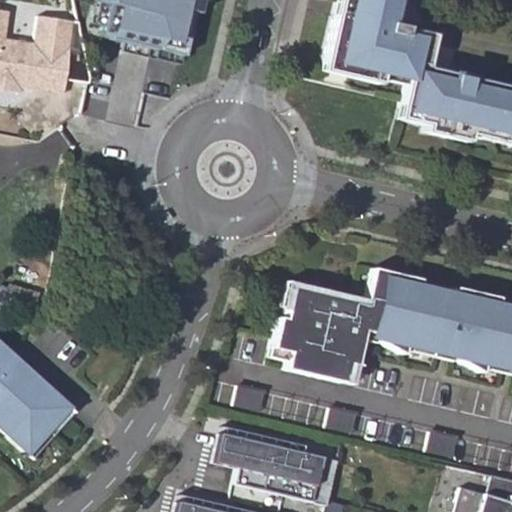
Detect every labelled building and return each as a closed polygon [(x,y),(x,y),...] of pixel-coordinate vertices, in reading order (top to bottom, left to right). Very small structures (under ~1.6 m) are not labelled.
[(179,55),(192,0),(92,0),(92,1),(106,4),(98,36),(179,55)] [(402,78),(400,84),(396,101),(395,104),(402,105),(399,120),(420,125),(418,132),(448,139),(450,132),(464,135),(478,139),(479,132),(505,138),(503,145),(511,146),(511,85),(477,76),(468,66),(466,74),(450,70),(436,67),(436,65),(423,62),(430,29),(391,20),(395,0),(340,0),(337,16),(330,14),(318,64),(375,77),(376,72),(402,78)] [(333,0),(330,14),(337,16),(340,0),(333,0)] [(53,73),(84,76),(72,15),(34,10),(31,38),(1,34),(4,7),(0,5),(0,80),(10,82),(26,83),(34,75),(53,78),(53,73)] [(375,77),(318,64),(316,71),(373,84),(374,79),(400,84),(402,78),(376,72),(375,77)] [(34,75),(26,83),(52,87),(53,78),(34,75)] [(402,105),(395,104),(392,118),(399,120),(402,105)] [(462,142),(464,135),(450,132),(448,139),(462,142)] [(505,138),(479,132),(478,139),(503,145),(505,138)] [(511,310),(491,305),(493,297),(451,287),(449,295),(414,287),(416,279),(369,268),(361,299),(360,303),(288,286),(282,308),(280,318),(273,316),(265,348),(283,352),(281,360),(279,369),(337,383),(342,363),(351,366),(357,341),(360,332),(373,335),(371,340),(397,355),(400,341),(406,343),(448,353),(447,358),(474,373),(477,360),(484,361),(511,368),(511,310)] [(361,299),(282,280),(276,306),(282,308),(288,286),(360,303),(361,299)] [(373,335),(360,332),(357,341),(370,344),(371,340),(373,335)] [(448,353),(406,343),(403,356),(445,367),(447,358),(448,353)] [(283,352),(265,348),(263,357),(281,360),(283,352)] [(0,425),(23,446),(43,423),(48,427),(72,406),(16,357),(14,360),(2,349),(0,350),(0,425)] [(511,368),(484,361),(481,375),(511,382),(511,368)] [(351,366),(342,363),(337,383),(347,385),(351,366)] [(258,391),(231,385),(226,404),(254,411),(258,391)] [(43,423),(23,446),(31,452),(72,406),(48,427),(43,423)] [(352,413),(324,407),(320,427),(347,433),(352,413)] [(453,438),(426,431),(421,450),(448,457),(453,438)] [(323,506),(333,461),(217,434),(210,463),(234,468),(230,484),(323,506)] [(511,511),(511,479),(487,474),(481,494),(456,487),(448,511),(511,511)] [(216,511),(174,502),(171,511),(216,511)]
